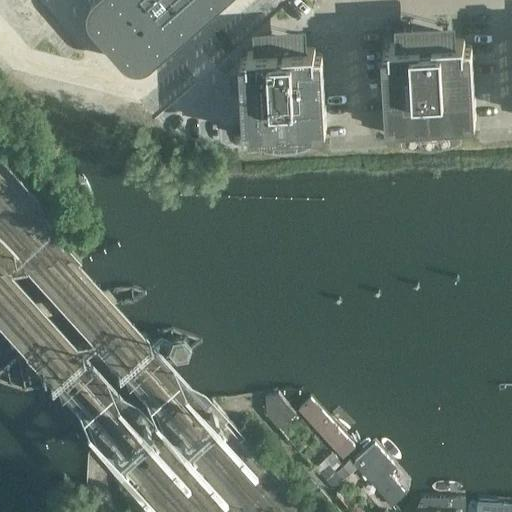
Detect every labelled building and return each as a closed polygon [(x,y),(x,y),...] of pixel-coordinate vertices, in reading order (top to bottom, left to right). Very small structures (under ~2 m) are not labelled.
[(93,0),(81,11),(137,74),(220,0),(93,0)] [(469,127),(469,120),(476,119),(472,45),(465,45),(464,38),(443,39),(442,32),(411,34),(412,41),(390,42),(390,49),(383,50),(387,124),(394,124),(395,131),(469,127)] [(245,133),(253,132),(253,140),(320,135),(320,128),(327,127),(322,53),(315,54),(315,46),(293,48),(292,41),(268,42),(269,49),(247,51),(248,58),(241,58),(245,133)] [(181,337),(170,339),(169,340),(168,343),(166,350),(173,358),(184,356),(188,346),(181,337)] [(263,410),(277,427),(294,413),(277,393),(261,395),(263,410)] [(343,459),(357,447),(313,398),(299,410),(343,459)] [(394,507),(409,493),(410,481),(376,443),(354,464),(394,507)] [(356,467),(349,459),(326,480),(334,488),(356,467)] [(329,464),(320,472),(326,478),(335,470),(329,464)] [(467,511),(467,498),(418,498),(418,511),(467,511)] [(511,511),(511,501),(478,501),(477,511),(511,511)]
